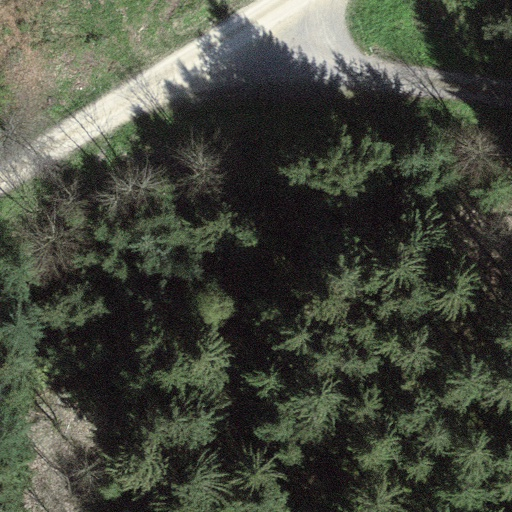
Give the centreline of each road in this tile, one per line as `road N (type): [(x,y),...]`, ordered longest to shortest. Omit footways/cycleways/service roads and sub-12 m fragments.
road 1 (track): [(0,181),(241,29)]
road 2 (track): [(241,29),(299,59),(511,95)]
